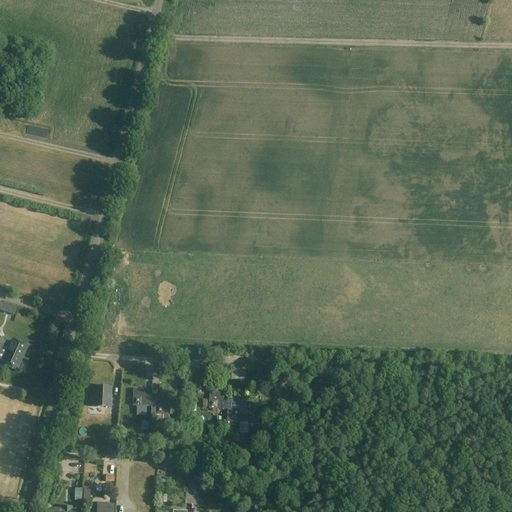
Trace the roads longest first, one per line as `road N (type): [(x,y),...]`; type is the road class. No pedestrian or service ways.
road 1 (unclassified): [(24,511),(159,0)]
road 2 (track): [(150,37),(511,45)]
road 3 (unknown): [(66,351),(221,360)]
road 4 (unknown): [(117,160),(0,131)]
